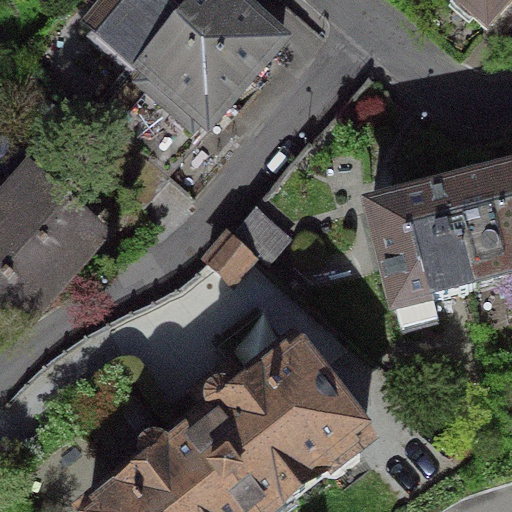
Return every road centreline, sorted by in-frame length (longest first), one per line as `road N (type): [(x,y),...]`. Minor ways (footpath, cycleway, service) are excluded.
road 1 (residential): [(376,25),(174,256),(65,326),(0,381)]
road 2 (residential): [(511,95),(481,99),(453,91),(376,25)]
